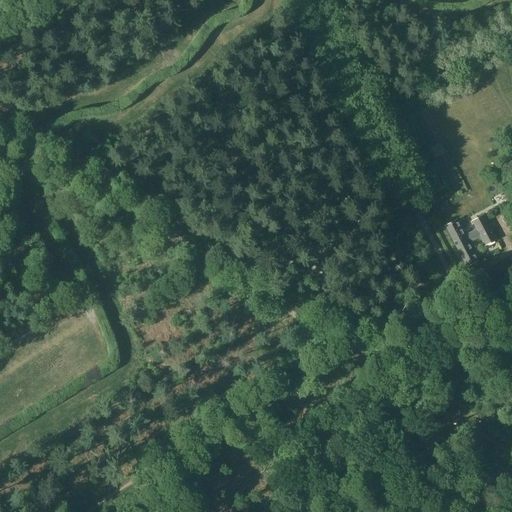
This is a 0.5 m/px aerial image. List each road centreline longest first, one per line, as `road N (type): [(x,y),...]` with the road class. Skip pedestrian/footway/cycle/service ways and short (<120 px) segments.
road 1 (unknown): [(0,167),(17,137),(40,137),(489,422),(511,419)]
road 2 (track): [(0,125),(511,453)]
road 3 (track): [(55,511),(511,252)]
road 4 (track): [(308,0),(511,386)]
